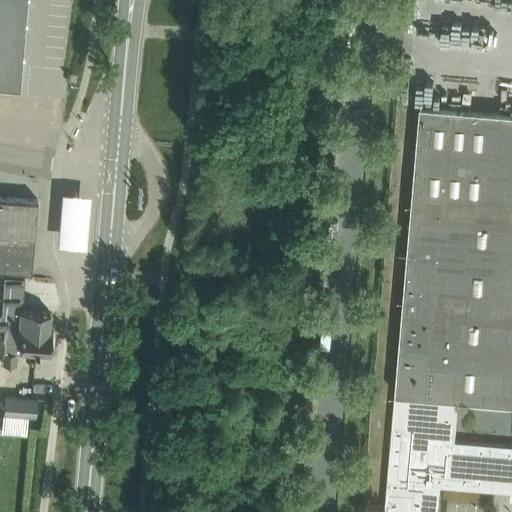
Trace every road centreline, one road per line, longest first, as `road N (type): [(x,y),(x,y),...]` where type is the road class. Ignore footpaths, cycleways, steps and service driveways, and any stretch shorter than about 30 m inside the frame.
road 1 (unclassified): [(318,511),(358,0)]
road 2 (secondary): [(87,511),(116,173)]
road 3 (secondary): [(116,173),(134,0)]
